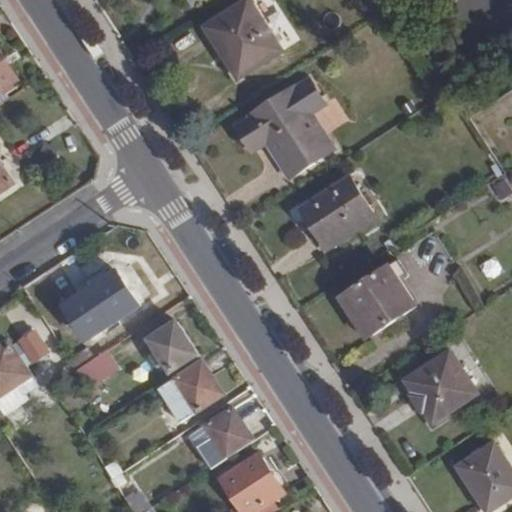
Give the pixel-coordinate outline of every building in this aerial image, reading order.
[(251,0),(250,0),(209,27),(240,75),(283,47),(251,0)] [(0,93),(19,80),(0,52),(0,93)] [(295,88),(250,116),(252,120),(238,128),(254,153),(268,144),(293,180),(335,152),(311,115),(327,106),(310,81),(296,90),(295,88)] [(0,194),(17,183),(0,156),(0,194)] [(354,178),(305,211),(316,230),(323,226),(336,246),(380,217),(354,178)] [(494,257),(478,265),(486,280),(502,272),(494,257)] [(398,263),(348,296),(373,336),(415,307),(400,285),(409,279),(398,263)] [(140,307),(118,276),(68,309),(88,342),(140,307)] [(198,356),(176,324),(151,340),(157,351),(150,357),(156,368),(165,362),(172,374),(198,356)] [(35,334),(22,342),(34,362),(38,366),(51,359),(35,334)] [(34,362),(22,342),(14,348),(12,344),(0,351),(0,398),(32,379),(25,367),(34,362)] [(89,389),(118,369),(105,350),(76,369),(89,389)] [(427,414),(435,425),(478,397),(451,354),(407,382),(415,397),(413,399),(424,415),(427,414)] [(76,371),(71,362),(59,371),(72,391),(84,384),(76,371)] [(225,397),(202,362),(158,391),(181,426),(225,397)] [(210,469),(254,440),(233,408),(210,423),(217,434),(198,448),(210,469)] [(511,470),(496,446),(462,467),(481,498),(484,496),(494,511),(511,499),(511,470)] [(256,511),(284,494),(258,455),(222,479),(242,511),(256,511)] [(132,511),(140,511),(149,507),(139,489),(125,497),(132,511)]
